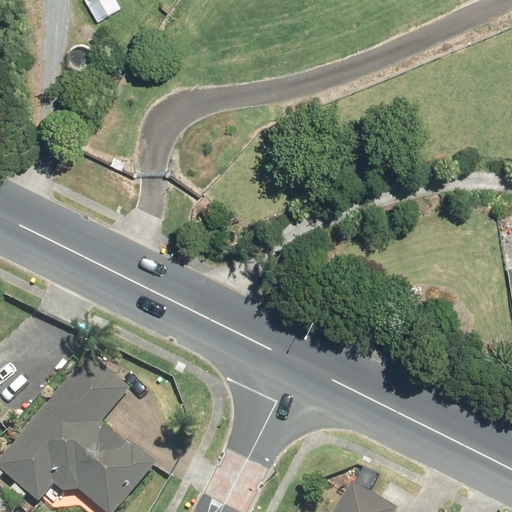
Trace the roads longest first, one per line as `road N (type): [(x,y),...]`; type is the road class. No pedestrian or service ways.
road 1 (secondary): [(0,214),(299,359)]
road 2 (secondary): [(299,359),(511,468)]
road 3 (residential): [(216,511),(299,359)]
